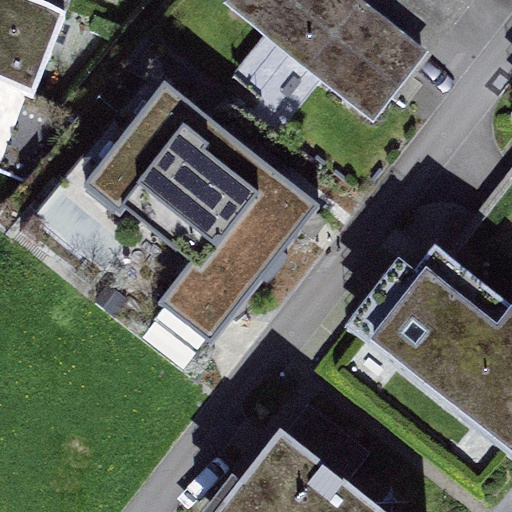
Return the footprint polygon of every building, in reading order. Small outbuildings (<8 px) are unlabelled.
[(62,7),(41,0),(0,0),(0,156),(29,79),(34,81),(62,7)] [(380,127),(427,65),(341,0),(240,0),(230,14),(380,127)] [(328,213),(161,91),(73,210),(175,284),(137,335),(203,383),(328,213)] [(365,364),(497,467),(511,448),(511,328),(438,271),(365,364)] [(356,511),(279,455),(236,511),(356,511)]
